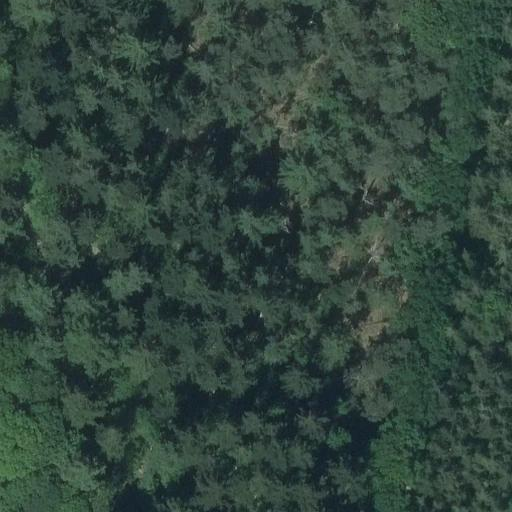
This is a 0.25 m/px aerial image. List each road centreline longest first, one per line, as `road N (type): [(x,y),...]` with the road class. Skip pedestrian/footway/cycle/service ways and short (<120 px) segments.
road 1 (track): [(498,0),(403,511)]
road 2 (unknown): [(0,191),(77,308),(159,511)]
